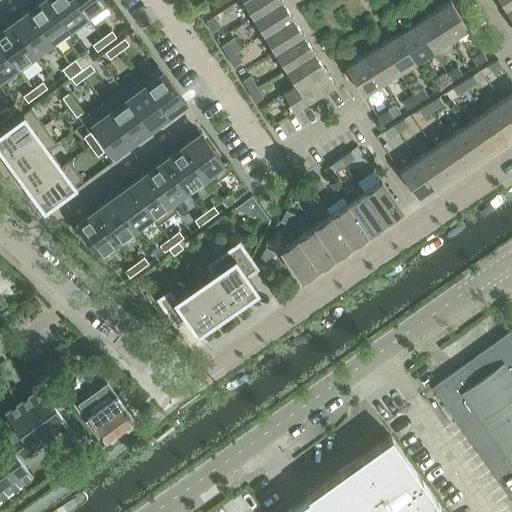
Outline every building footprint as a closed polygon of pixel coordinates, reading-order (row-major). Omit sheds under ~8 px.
[(46,0),(43,0),(28,12),(52,44),(70,30),(46,0)] [(74,0),(46,0),(70,30),(87,17),(74,0)] [(101,0),(74,0),(87,17),(105,4),(101,0)] [(242,0),(252,16),(276,0),(242,0)] [(276,0),(252,16),(263,33),(291,15),(281,0),(276,0)] [(450,0),(449,0),(432,11),(450,39),(468,28),(450,0)] [(511,0),(499,0),(505,8),(511,3),(511,0)] [(205,3),(194,10),(199,17),(210,11),(205,3)] [(432,11),(415,22),(433,50),(450,39),(432,11)] [(28,12),(11,25),(34,57),(52,44),(28,12)] [(263,33),(274,51),(302,33),(291,15),(263,33)] [(213,16),(205,21),(212,31),(220,27),(213,16)] [(415,22),(397,33),(415,61),(433,50),(415,22)] [(11,25),(0,32),(0,47),(17,70),(34,57),(11,25)] [(103,39),(108,46),(118,39),(113,32),(103,39)] [(274,51),(285,68),(313,50),(302,33),(274,51)] [(397,33),(380,44),(397,72),(415,61),(397,33)] [(94,47),(99,53),(108,46),(103,39),(94,47)] [(116,48),(121,54),(130,47),(125,40),(116,48)] [(228,41),(221,45),(227,56),(235,51),(228,41)] [(380,44),(362,55),(380,83),(397,72),(380,44)] [(0,47),(0,81),(17,70),(0,47)] [(106,55),(111,61),(121,54),(116,48),(106,55)] [(313,50),(285,68),(295,85),(323,67),(313,50)] [(235,51),(227,56),(234,67),(241,62),(235,51)] [(487,58),(482,51),(471,58),(476,65),(487,58)] [(362,55),(345,66),(362,94),(380,83),(362,55)] [(498,59),(487,66),(491,73),(502,66),(498,59)] [(76,62),(69,67),(76,77),(80,74),(83,72),(76,62)] [(457,66),(447,73),(451,80),(462,74),(457,66)] [(69,67),(63,72),(70,82),(71,81),(76,77),(69,67)] [(83,72),(80,74),(85,80),(95,73),(90,67),(83,72)] [(335,86),(323,67),(295,85),(282,93),(294,111),(335,86)] [(163,73),(145,87),(169,118),(186,105),(163,73)] [(447,73),(436,80),(441,87),(451,80),(447,73)] [(76,77),(71,81),(75,87),(85,80),(80,74),(76,77)] [(473,74),(462,81),(467,88),(478,82),(473,74)] [(242,80),(249,91),(256,86),(249,75),(242,80)] [(462,81),(452,87),(456,95),(467,88),(462,81)] [(33,92),(38,98),(47,91),(43,84),(33,92)] [(256,86),(249,91),(255,101),(263,97),(256,86)] [(145,87),(127,100),(151,131),(169,118),(145,87)] [(423,88),(412,95),(417,102),(428,95),(423,88)] [(23,99),(28,105),(38,98),(33,92),(23,99)] [(511,92),(501,100),(511,116),(511,92)] [(68,95),(62,100),(69,110),(76,105),(68,95)] [(412,95),(402,101),(406,109),(417,102),(412,95)] [(439,96),(428,102),(433,110),(443,103),(439,96)] [(127,100),(110,113),(133,145),(151,131),(127,100)] [(511,116),(501,100),(484,112),(503,139),(511,132),(511,116)] [(428,102),(417,109),(422,117),(433,110),(428,102)] [(83,114),(76,105),(69,110),(76,119),(83,114)] [(388,110),(377,117),(382,124),(392,118),(388,110)] [(0,115),(0,120),(2,124),(12,117),(7,111),(0,115)] [(484,112),(467,123),(486,151),(503,139),(484,112)] [(110,113),(92,126),(115,158),(133,145),(110,113)] [(23,116),(0,133),(0,150),(5,157),(37,134),(23,116)] [(404,118),(393,124),(398,132),(408,125),(404,118)] [(467,123),(450,135),(469,163),(486,151),(467,123)] [(393,124),(382,131),(387,138),(398,132),(393,124)] [(50,152),(37,134),(5,157),(18,175),(50,152)] [(90,134),(84,139),(91,149),(97,144),(90,134)] [(200,134),(183,147),(206,179),(224,166),(200,134)] [(450,135),(433,147),(452,174),(469,163),(450,135)] [(105,154),(97,144),(91,149),(98,158),(105,154)] [(183,147),(165,160),(189,193),(206,179),(183,147)] [(433,147),(416,159),(435,186),(452,174),(433,147)] [(350,150),(340,157),(345,165),(355,157),(350,150)] [(63,169),(50,152),(18,175),(31,193),(63,169)] [(340,157),(329,165),(334,172),(345,165),(340,157)] [(416,159),(399,170),(418,198),(435,186),(416,159)] [(165,160),(147,173),(171,206),(189,193),(165,160)] [(76,187),(63,169),(31,193),(45,211),(76,187)] [(137,181),(130,186),(153,219),(171,206),(147,173),(137,181)] [(319,177),(309,185),(314,192),(324,185),(319,177)] [(380,179),(363,191),(384,221),(401,209),(380,179)] [(309,185),(299,192),(304,199),(314,192),(309,185)] [(130,186),(112,199),(136,232),(153,219),(130,186)] [(363,191),(346,202),(367,233),(384,221),(363,191)] [(233,195),(223,202),(228,208),(237,201),(233,195)] [(252,195),(236,207),(254,215),(259,206),(252,195)] [(112,199),(94,213),(118,245),(136,232),(112,199)] [(346,202),(329,214),(350,245),(367,233),(346,202)] [(259,206),(254,215),(268,223),(269,220),(264,213),(259,206)] [(215,208),(205,215),(210,222),(220,214),(215,208)] [(287,225),(293,213),(285,209),(279,220),(287,225)] [(94,213),(77,226),(100,258),(118,245),(94,213)] [(329,214),(312,226),(333,256),(350,245),(329,214)] [(205,215),(196,222),(200,229),(210,222),(205,215)] [(312,226),(295,238),(316,268),(333,256),(312,226)] [(180,234),(170,241),(175,248),(180,244),(184,241),(180,234)] [(295,238),(278,249),(299,280),(316,268),(295,238)] [(170,241),(160,248),(165,255),(170,251),(175,248),(170,241)] [(233,257),(214,271),(237,304),(257,290),(247,276),(258,268),(239,242),(228,250),(233,257)] [(175,248),(170,251),(175,258),(184,251),(180,244),(175,248)] [(265,246),(258,257),(266,262),(272,250),(265,246)] [(144,260),(135,267),(139,274),(149,267),(144,260)] [(135,267),(125,275),(130,281),(139,274),(135,267)] [(214,271),(194,285),(217,318),(237,304),(214,271)] [(170,291),(158,299),(176,325),(186,318),(197,332),(217,318),(194,285),(175,298),(170,291)] [(511,338),(508,333),(433,386),(511,497),(511,338)] [(38,363),(29,370),(36,379),(44,373),(38,363)] [(0,441),(0,496),(31,474),(19,457),(30,448),(67,422),(41,386),(5,412),(17,429),(0,441)] [(102,393),(82,408),(106,441),(135,420),(111,388),(102,394),(102,393)] [(307,497),(285,511),(444,511),(403,454),(404,454),(390,435),(306,495),(307,497)]
